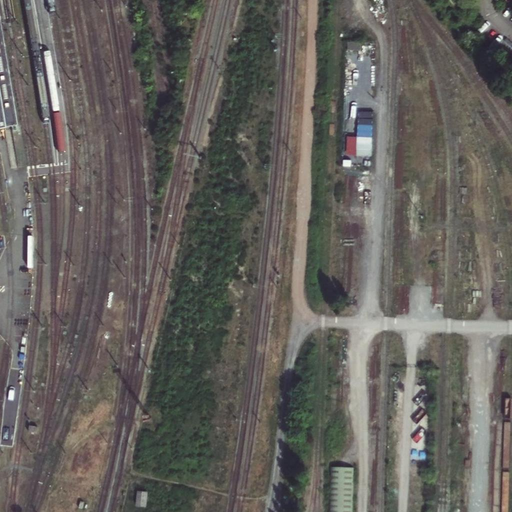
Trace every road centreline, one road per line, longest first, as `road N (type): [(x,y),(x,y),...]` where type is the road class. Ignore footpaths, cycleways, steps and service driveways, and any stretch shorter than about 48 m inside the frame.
road 1 (unknown): [(413,325),(405,511)]
road 2 (unknown): [(479,327),(475,511)]
